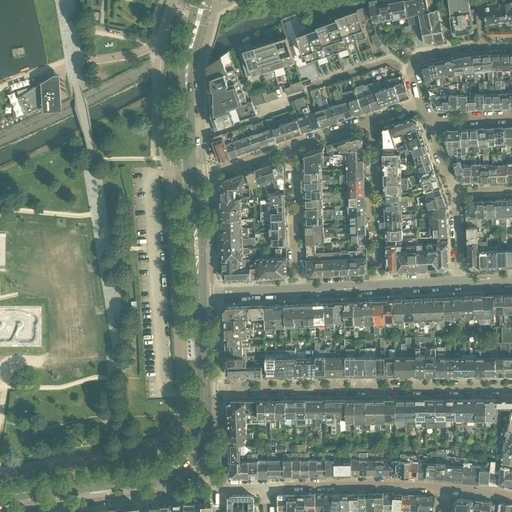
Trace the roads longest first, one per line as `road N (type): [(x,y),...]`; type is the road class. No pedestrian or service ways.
road 1 (residential): [(511,387),(204,391)]
road 2 (secondary): [(188,454),(145,479),(0,496)]
road 3 (residential): [(267,486),(445,488)]
road 4 (secondary): [(191,172),(186,75),(203,0)]
road 5 (residential): [(379,285),(368,122)]
road 6 (residential): [(295,289),(298,186),(290,148)]
road 7 (secondary): [(199,293),(191,172)]
